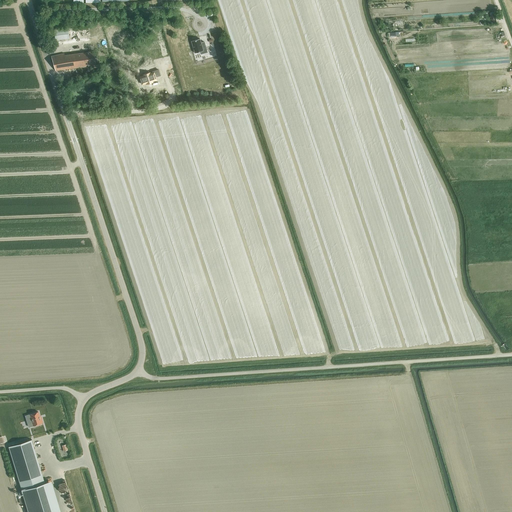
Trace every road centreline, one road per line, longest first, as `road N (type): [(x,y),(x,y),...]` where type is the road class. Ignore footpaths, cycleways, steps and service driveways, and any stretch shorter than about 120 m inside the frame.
road 1 (tertiary): [(137,370),(140,340),(28,0)]
road 2 (unclassified): [(137,370),(170,378),(511,354)]
